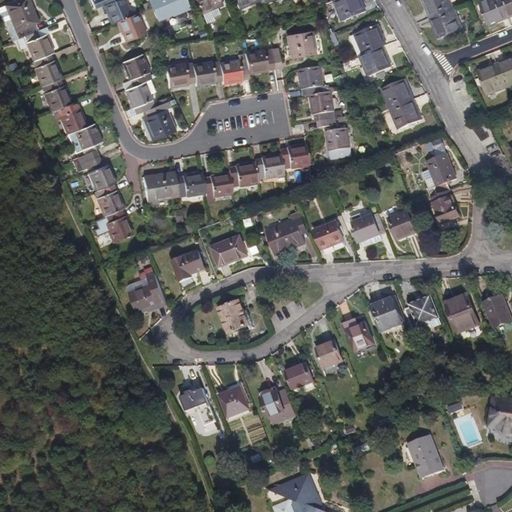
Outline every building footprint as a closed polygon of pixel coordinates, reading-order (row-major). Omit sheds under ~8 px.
[(36,21),(27,0),(13,0),(0,5),(0,19),(1,22),(2,21),(8,19),(15,38),(35,29),(36,29),(34,22),(36,21)] [(128,14),(122,0),(90,0),(93,6),(101,3),(109,22),(115,19),(128,14)] [(185,1),(184,0),(146,0),(149,5),(154,18),(169,12),(182,7),(180,3),(185,1)] [(219,5),(217,0),(193,0),(203,24),(211,21),(209,17),(216,14),(213,7),(219,5)] [(331,0),(340,20),(364,10),(359,0),(331,0)] [(450,6),(447,0),(419,0),(427,16),(450,6)] [(505,16),(498,0),(477,0),(476,1),(486,24),(505,16)] [(511,12),(511,0),(498,0),(505,16),(511,12)] [(187,7),(185,1),(180,3),(182,7),(169,12),(170,14),(187,7)] [(458,25),(450,6),(427,16),(435,35),(458,25)] [(144,32),(135,11),(128,14),(115,19),(124,40),(144,32)] [(15,38),(8,19),(2,21),(10,40),(15,38)] [(384,43),(375,23),(352,33),(361,53),(379,45),(384,43)] [(35,29),(38,35),(41,34),(47,31),(45,25),(36,29),(35,29)] [(49,52),(41,34),(38,35),(35,29),(15,38),(10,40),(14,50),(23,46),(29,61),(31,60),(43,55),(49,52)] [(313,52),(309,30),(285,34),(288,57),(313,52)] [(361,53),(352,33),(347,35),(356,55),(361,53)] [(388,66),(379,45),(361,53),(356,55),(364,76),(388,66)] [(278,61),(276,47),(269,48),(271,62),(278,61)] [(265,63),(271,62),(269,48),(262,49),(262,48),(242,51),(243,58),(246,71),(265,68),(265,63)] [(51,58),(49,52),(43,55),(46,61),(51,58)] [(147,71),(139,52),(120,60),(128,79),(133,77),(136,83),(143,80),(149,78),(146,71),(147,71)] [(59,77),(51,58),(46,61),(43,55),(31,60),(34,66),(32,67),(40,85),(52,80),(59,77)] [(511,83),(511,56),(496,62),(505,86),(511,83)] [(239,72),(246,71),(243,58),(237,59),(237,58),(217,61),(219,74),(220,80),(220,82),(240,79),(239,72)] [(192,73),(190,63),(189,59),(183,60),(183,59),(163,62),(164,71),(166,84),(186,81),(185,74),(192,73)] [(15,66),(13,60),(5,63),(8,69),(15,66)] [(219,74),(217,61),(216,60),(210,61),(210,60),(190,63),(192,73),(193,80),(193,84),(213,81),(213,75),(219,74)] [(505,86),(496,62),(477,70),(486,94),(505,86)] [(297,68),(300,87),(307,86),(308,93),(309,93),(327,90),(326,83),(320,84),(317,64),(297,68)] [(61,83),(59,77),(52,80),(55,86),(61,83)] [(136,83),(133,77),(128,79),(120,83),(122,89),(130,85),(136,83)] [(409,98),(401,78),(377,88),(386,108),(409,98)] [(69,103),(61,83),(55,86),(52,80),(40,85),(39,86),(42,92),(40,92),(48,111),(54,109),(67,103),(69,103)] [(150,99),(143,80),(136,83),(130,85),(122,89),(130,107),(136,105),(138,111),(139,111),(152,105),(149,99),(150,99)] [(309,93),(312,113),(318,112),(319,118),(333,116),(336,116),(341,115),(339,109),(333,110),(330,89),(327,90),(309,93)] [(418,119),(409,98),(386,108),(394,129),(418,119)] [(174,129),(165,107),(169,105),(167,99),(152,105),(154,111),(141,116),(150,138),(174,129)] [(77,106),(74,101),(69,103),(67,103),(70,109),(77,106)] [(84,125),(77,106),(70,109),(67,103),(54,109),(57,115),(55,115),(63,134),(65,133),(71,131),(84,125)] [(138,111),(136,105),(130,107),(132,113),(138,111)] [(154,111),(152,105),(139,111),(141,116),(154,111)] [(334,123),(333,116),(319,118),(320,125),(334,123)] [(71,131),(65,133),(73,151),(74,151),(78,149),(93,143),(98,141),(91,122),(84,125),(71,131)] [(349,146),(345,127),(324,130),(327,149),(329,149),(330,157),(348,154),(347,147),(349,146)] [(307,163),(303,141),(284,144),(285,151),(278,152),(280,166),(288,165),(288,166),(307,163)] [(98,153),(93,143),(78,149),(74,151),(77,156),(90,150),(92,156),(98,153)] [(72,158),(74,163),(79,161),(92,156),(90,150),(77,156),(72,158)] [(278,152),(278,150),(258,154),(259,160),(252,162),(254,175),(261,174),(261,175),(281,172),(280,166),(278,152)] [(98,153),(92,156),(95,162),(100,160),(98,153)] [(76,169),(95,162),(92,156),(79,161),(74,163),(76,169)] [(455,181),(445,156),(424,164),(428,172),(434,189),(427,191),(427,192),(429,199),(430,198),(446,192),(449,191),(446,185),(455,181)] [(64,167),(74,163),(72,158),(62,162),(64,167)] [(252,162),(252,159),(232,162),(234,170),(227,171),(230,188),(234,187),(234,186),(255,182),(254,175),(252,162)] [(113,180),(106,161),(86,169),(94,188),(105,183),(112,181),(113,180)] [(174,173),(173,168),(141,174),(146,199),(177,193),(175,180),(174,173)] [(201,174),(200,169),(180,172),(181,179),(175,180),(177,193),(183,192),(184,194),(203,190),(202,180),(201,174)] [(227,171),(227,169),(207,173),(208,179),(202,180),(203,190),(204,194),(211,193),(211,194),(231,191),(230,188),(227,171)] [(434,189),(428,172),(421,175),(427,191),(434,189)] [(114,186),(112,181),(105,183),(108,189),(114,186)] [(122,206),(114,186),(108,189),(105,183),(94,188),(93,189),(95,194),(94,195),(102,214),(113,210),(120,207),(122,206)] [(458,219),(450,198),(448,198),(446,192),(430,198),(432,204),(431,205),(434,211),(429,213),(437,232),(453,225),(452,221),(458,219)] [(122,213),(120,207),(113,210),(115,216),(122,213)] [(174,209),(176,222),(183,221),(182,208),(174,209)] [(130,232),(122,213),(115,216),(113,210),(102,214),(101,215),(104,221),(102,222),(110,240),(130,232)] [(414,235),(406,214),(387,221),(395,242),(414,235)] [(386,236),(378,215),(361,222),(359,216),(350,219),(352,225),(349,226),(357,246),(367,243),(380,238),(386,236)] [(305,245),(300,230),(305,228),(300,216),(295,218),(295,216),(290,217),(292,222),(265,232),(274,256),(305,245)] [(343,243),(336,223),(313,231),(321,252),(343,243)] [(369,248),(382,243),(380,238),(367,243),(369,248)] [(248,258),(241,239),(213,249),(220,269),(248,258)] [(198,273),(206,270),(199,253),(172,263),(180,285),(199,278),(198,273)] [(137,315),(166,304),(155,274),(153,274),(151,268),(144,270),(145,273),(139,275),(141,280),(128,286),(127,287),(127,288),(127,289),(127,291),(128,293),(137,315)] [(479,330),(468,301),(447,309),(458,339),(479,330)] [(511,327),(501,301),(482,309),(492,335),(511,327)] [(404,328),(394,303),(373,311),(383,336),(404,328)] [(441,331),(430,303),(409,311),(410,313),(405,315),(415,341),(441,331)] [(247,331),(237,306),(217,314),(227,339),(247,331)] [(375,349),(367,328),(359,331),(357,325),(342,330),(345,337),(348,335),(356,356),(375,349)] [(343,366),(336,346),(316,353),(324,373),(343,366)] [(326,381),(346,374),(343,366),(324,373),(326,381)] [(313,387),(307,369),(286,377),(293,395),(313,387)] [(217,426),(204,393),(197,395),(196,393),(186,396),(187,399),(181,401),(187,416),(198,412),(205,431),(217,426)] [(249,415),(241,393),(220,401),(228,423),(249,415)] [(296,421),(286,394),(278,397),(278,396),(261,402),(267,421),(269,421),(271,429),(296,421)] [(511,407),(494,404),(489,433),(497,434),(503,443),(509,444),(511,441),(511,407)] [(355,437),(353,430),(345,433),(348,440),(355,437)] [(443,473),(430,439),(408,448),(421,482),(443,473)] [(355,458),(369,453),(367,447),(353,452),(355,458)] [(253,468),(262,465),(260,459),(251,463),(253,468)] [(320,473),(279,490),(308,502),(308,511),(334,511),(322,503),(324,500),(328,503),(320,473)]
